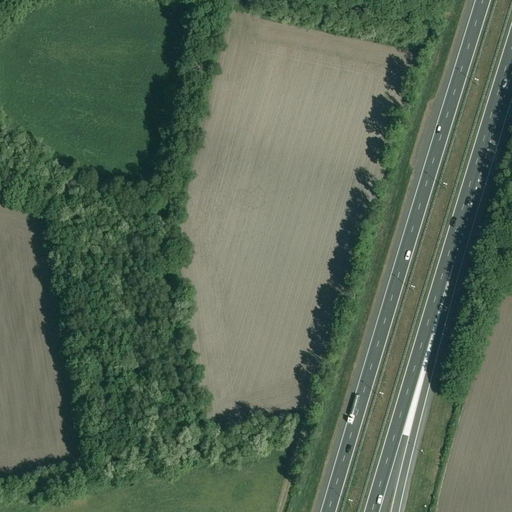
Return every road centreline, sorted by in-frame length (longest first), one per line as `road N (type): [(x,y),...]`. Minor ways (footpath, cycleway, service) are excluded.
road 1 (motorway): [(483,0),(327,511)]
road 2 (motorway): [(373,511),(444,266)]
road 3 (motorway): [(397,511),(435,348),(444,266)]
road 4 (motorway): [(444,266),(511,48)]
